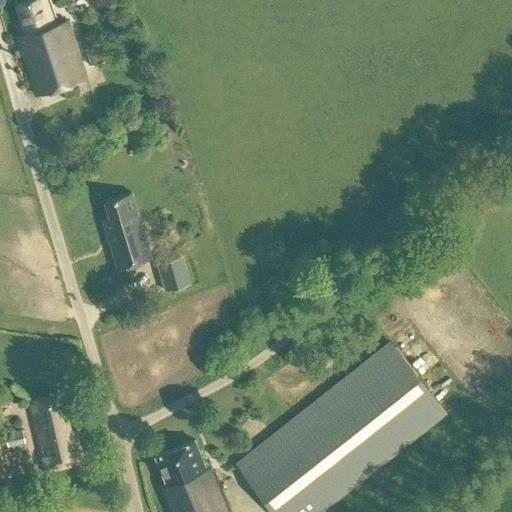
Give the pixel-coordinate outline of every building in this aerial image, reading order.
[(39,94),(88,77),(67,18),(59,21),(51,0),(27,0),(17,4),(27,32),(18,35),(39,94)] [(97,31),(82,36),(90,65),(106,61),(97,31)] [(117,48),(109,51),(113,62),(121,59),(117,48)] [(119,267),(152,257),(134,191),(107,199),(112,216),(105,217),(119,267)] [(191,281),(183,254),(156,261),(164,289),(191,281)] [(240,468),(275,511),(326,511),(448,416),(393,346),(240,468)] [(47,474),(86,465),(78,432),(72,434),(63,397),(31,404),(47,474)] [(4,432),(8,446),(25,442),(22,428),(4,432)] [(171,511),(232,511),(204,441),(158,459),(168,484),(161,487),(171,511)]
